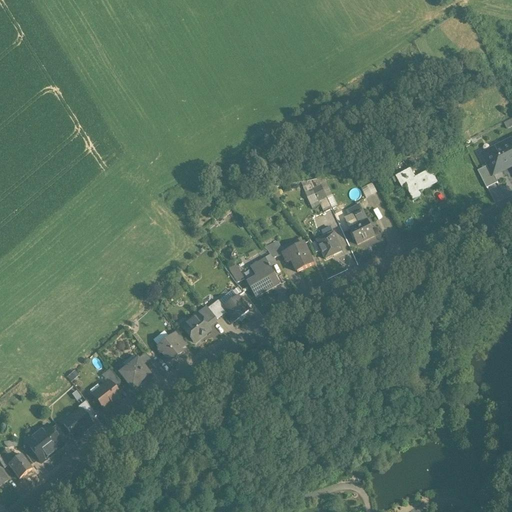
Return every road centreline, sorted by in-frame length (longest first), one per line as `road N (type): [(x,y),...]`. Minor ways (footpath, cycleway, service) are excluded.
road 1 (track): [(511,25),(464,13),(424,32),(155,205),(36,0)]
road 2 (tertiary): [(511,205),(228,343),(12,511)]
